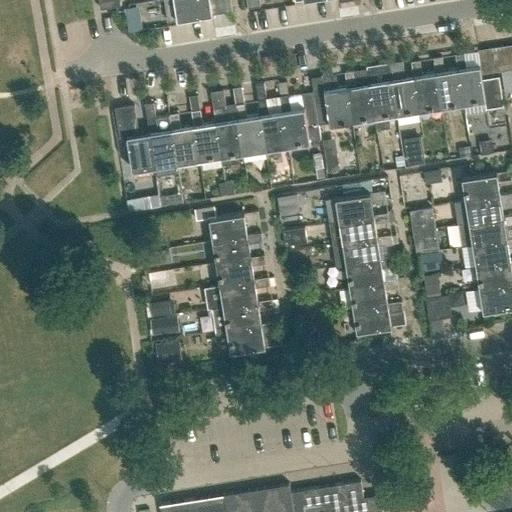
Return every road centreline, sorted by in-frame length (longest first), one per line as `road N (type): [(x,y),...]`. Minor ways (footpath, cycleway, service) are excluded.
road 1 (residential): [(78,75),(511,0)]
road 2 (residential): [(511,339),(314,370),(306,391),(159,415)]
